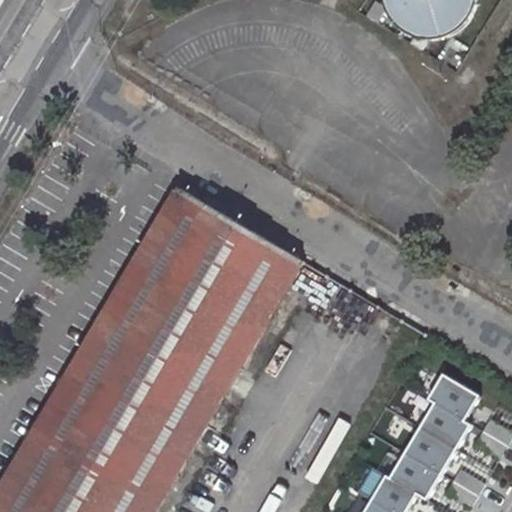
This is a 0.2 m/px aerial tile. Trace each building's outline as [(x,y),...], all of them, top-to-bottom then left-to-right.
[(398,0),(399,7),(403,17),(408,25),(415,32),(423,37),(432,41),(441,43),(451,43),(460,41),(469,37),(477,31),(484,24),(488,15),(491,6),(492,0),(398,0)] [(0,511),(156,511),(306,262),(182,189),(0,492),(0,511)] [(431,400),(438,404),(468,422),(484,396),(447,374),(431,400)] [(438,404),(423,429),(460,451),(475,426),(468,422),(438,404)] [(511,432),(492,420),(484,432),(509,447),(511,442),(511,432)] [(423,429),(408,454),(445,476),(460,451),(423,429)] [(484,432),(477,444),(502,459),(509,447),(484,432)] [(408,454),(393,479),(421,495),(430,501),(445,476),(408,454)] [(462,470),(455,482),(480,497),(487,485),(462,470)] [(389,476),(374,501),(392,511),(410,511),(421,495),(393,479),(389,476)] [(455,482),(448,493),(472,508),(480,497),(455,482)] [(392,511),(374,501),(367,511),(392,511)]
